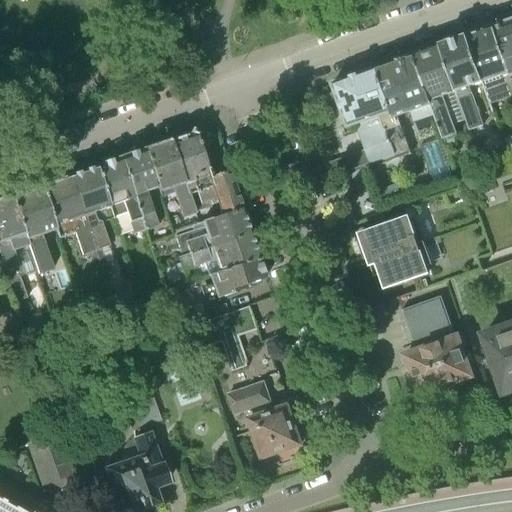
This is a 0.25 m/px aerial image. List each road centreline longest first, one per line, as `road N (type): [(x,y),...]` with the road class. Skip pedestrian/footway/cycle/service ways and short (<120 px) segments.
road 1 (residential): [(374,476),(239,85)]
road 2 (residential): [(239,85),(485,0)]
road 3 (residential): [(0,169),(239,85)]
road 4 (secondary): [(511,441),(374,476)]
